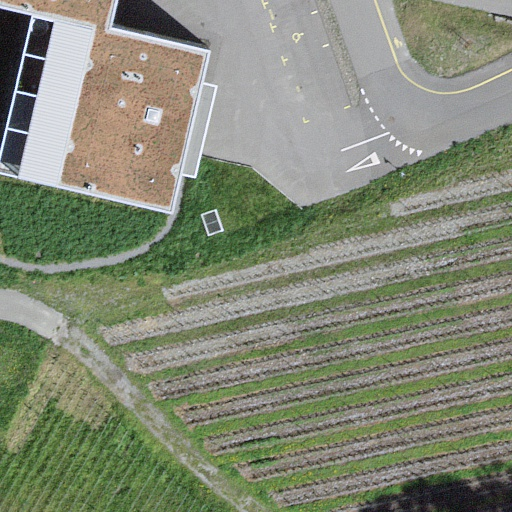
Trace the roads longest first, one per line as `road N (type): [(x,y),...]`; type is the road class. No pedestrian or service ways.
road 1 (unknown): [(406,96),(335,136),(298,144),(273,138),(184,0)]
road 2 (residential): [(355,0),(381,73),(406,96),(441,107),(511,89)]
